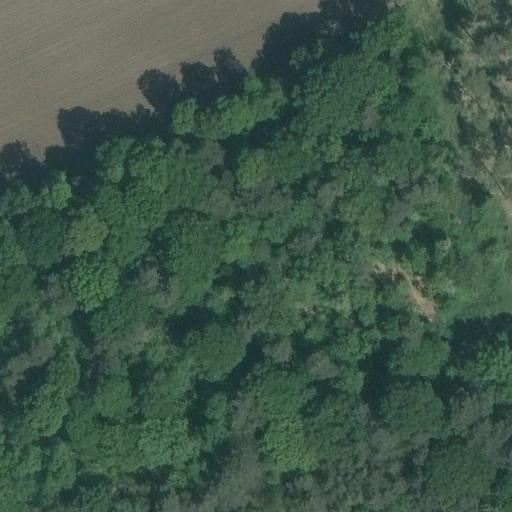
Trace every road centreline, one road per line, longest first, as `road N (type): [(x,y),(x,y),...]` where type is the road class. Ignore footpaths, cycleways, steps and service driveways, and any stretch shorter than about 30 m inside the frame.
road 1 (track): [(34,511),(416,377)]
road 2 (track): [(486,350),(414,27)]
road 3 (track): [(416,377),(511,511)]
